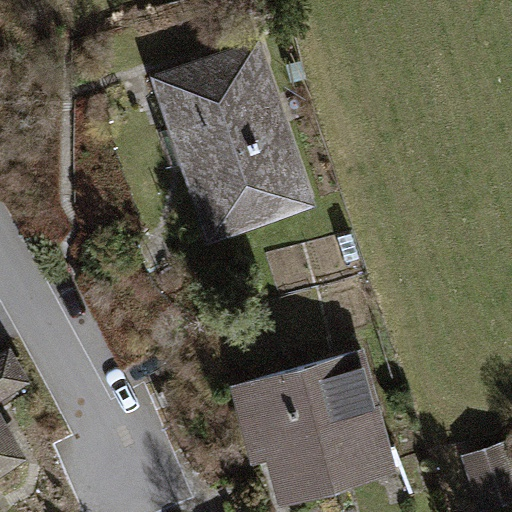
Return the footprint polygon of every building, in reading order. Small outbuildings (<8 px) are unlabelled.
[(261,39),(152,75),(208,240),(316,204),(261,39)] [(140,261),(84,287),(123,369),(179,343),(140,261)] [(0,471),(26,456),(0,411),(0,400),(34,381),(11,342),(0,348),(0,471)] [(366,343),(229,383),(251,459),(265,455),(271,454),(284,501),(402,467),(366,343)] [(511,448),(508,438),(460,455),(479,508),(511,496),(511,448)]
